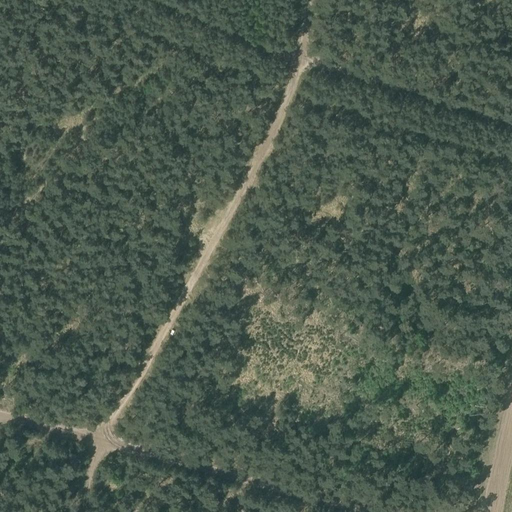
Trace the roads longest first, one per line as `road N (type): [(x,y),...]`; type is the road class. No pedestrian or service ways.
road 1 (track): [(171,0),(296,56),(268,137),(97,445),(86,511)]
road 2 (track): [(0,420),(344,511)]
road 3 (unknown): [(303,0),(296,56),(511,121)]
road 4 (track): [(488,511),(511,390)]
